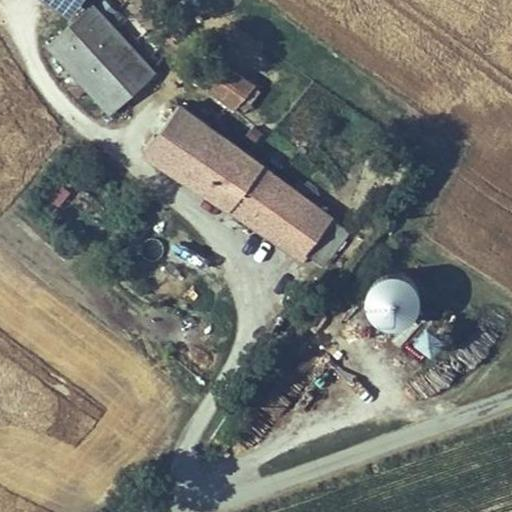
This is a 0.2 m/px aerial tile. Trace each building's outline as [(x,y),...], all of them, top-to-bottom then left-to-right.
[(51,0),(73,14),(81,0),(51,0)] [(112,16),(96,0),(91,0),(57,34),(77,52),(112,16)] [(157,63),(112,16),(77,52),(57,34),(50,41),(113,105),(157,63)] [(229,61),(207,44),(189,67),(210,84),(229,61)] [(252,223),(282,180),(180,102),(147,146),(252,223)] [(301,245),(325,211),(282,180),(252,223),(295,254),(301,245)] [(45,201),(61,206),(68,187),(52,182),(45,201)] [(321,260),(346,226),(325,211),(301,245),(321,260)] [(392,324),(425,291),(392,258),(359,291),(392,324)] [(435,348),(445,326),(424,316),(414,339),(435,348)]
